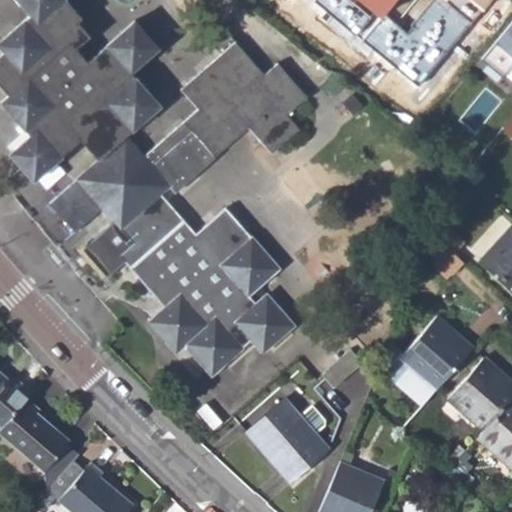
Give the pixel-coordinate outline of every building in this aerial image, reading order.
[(81,18),(65,0),(18,0),(30,13),(0,39),(0,45),(4,50),(0,53),(0,84),(9,94),(0,101),(29,135),(8,152),(32,179),(77,139),(96,160),(49,203),(74,231),(102,208),(132,242),(119,254),(165,306),(147,320),(174,352),(183,345),(210,373),(250,339),(261,350),(292,324),(265,294),(255,302),(247,293),(277,267),(224,207),(195,232),(160,193),(169,185),(174,191),(247,126),(271,152),(298,128),(286,114),(305,96),(275,63),(263,73),(233,41),(220,26),(206,40),(219,54),(180,89),(197,107),(144,155),(125,134),(159,105),(131,71),(155,47),(133,21),(88,61),(76,48),(88,36),(77,22),(81,18)] [(511,20),(481,57),(501,75),(511,62),(511,20)] [(511,117),(503,128),(511,134),(511,117)] [(463,243),(441,223),(435,236),(454,252),(463,243)] [(511,285),(511,225),(482,258),(511,285)] [(453,271),(463,261),(454,252),(435,236),(429,250),(453,271)] [(436,316),(399,357),(408,365),(394,381),(421,404),(434,389),(472,347),(436,316)] [(403,352),(390,341),(378,367),(394,381),(408,365),(399,357),(403,352)] [(349,348),(320,373),(333,388),(362,363),(349,348)] [(447,397),(482,429),(511,395),(511,382),(482,357),(447,397)] [(0,422),(2,424),(26,396),(32,390),(20,380),(16,384),(0,370),(0,422)] [(511,468),(511,395),(482,429),(475,438),(511,469),(511,468)] [(40,408),(26,396),(2,424),(0,426),(0,432),(43,468),(66,442),(69,438),(38,411),(40,408)] [(269,459),(289,482),(327,448),(303,418),(298,421),(280,401),(245,431),(256,445),(261,441),(274,456),(269,459)] [(43,468),(45,490),(74,457),(78,453),(66,442),(43,468)] [(45,490),(56,500),(85,467),(74,457),(45,490)] [(91,459),(85,467),(56,500),(70,511),(125,511),(134,503),(100,473),(103,470),(91,459)] [(369,511),(384,478),(339,460),(316,511),(369,511)] [(405,511),(435,511),(410,501),(405,511)]
